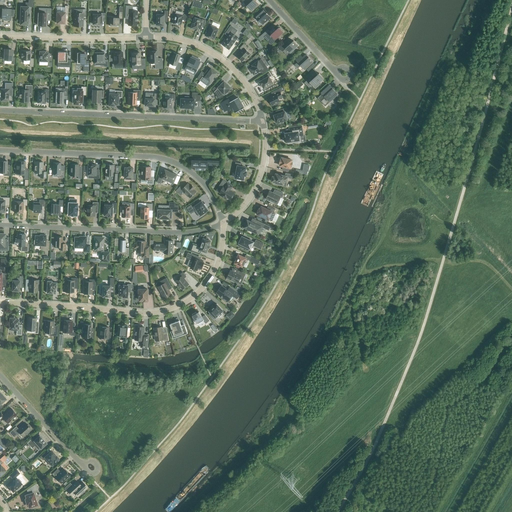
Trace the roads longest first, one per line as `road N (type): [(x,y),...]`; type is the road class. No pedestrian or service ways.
road 1 (residential): [(223,222),(212,275),(168,309),(0,302)]
road 2 (residential): [(262,120),(0,109)]
road 3 (residential): [(0,150),(168,159),(204,183),(223,222)]
road 4 (residential): [(0,225),(185,231),(223,222)]
road 5 (residential): [(262,120),(246,86),(215,55),(144,38)]
road 6 (residential): [(144,38),(0,35)]
road 7 (residential): [(87,468),(0,375)]
